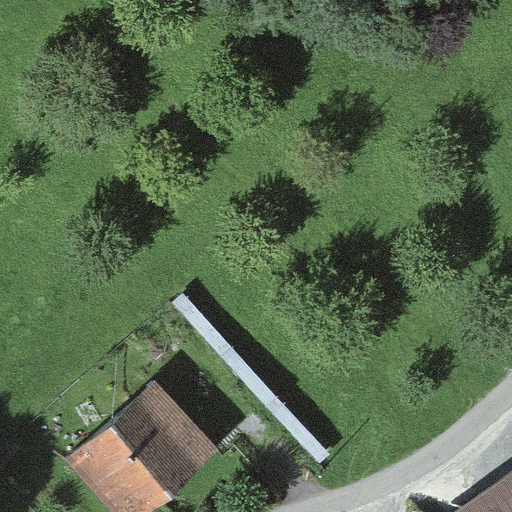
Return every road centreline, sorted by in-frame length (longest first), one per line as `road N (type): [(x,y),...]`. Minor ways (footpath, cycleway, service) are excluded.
road 1 (track): [(511,367),(84,0)]
road 2 (unclassified): [(511,404),(428,476),(342,511)]
